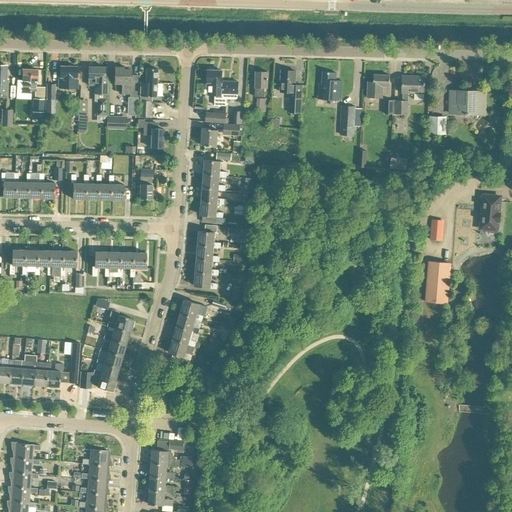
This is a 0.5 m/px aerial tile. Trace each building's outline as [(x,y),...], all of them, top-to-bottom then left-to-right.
[(76,67),(60,66),(60,77),(58,77),(58,88),(77,89),(77,80),(76,80),(76,67)] [(108,78),(104,78),(104,67),(88,67),(88,78),(88,85),(94,86),(93,94),(97,94),(97,116),(106,116),(106,102),(107,102),(108,78)] [(130,76),(130,70),(123,70),(123,68),(115,68),(114,84),(122,84),(122,95),(138,95),(139,76),(130,76)] [(22,81),(21,91),(35,92),(35,99),(32,99),(32,112),(40,112),(44,112),(44,100),(44,88),(36,88),(36,81),(37,81),(37,70),(22,69),(22,81)] [(157,69),(146,69),(145,83),(140,83),(139,118),(150,118),(151,96),(156,97),(156,84),(157,69)] [(226,99),(227,82),(222,82),(222,71),(208,70),(207,84),(205,84),(204,94),(207,94),(207,95),(215,95),(214,106),(226,106),(226,99)] [(302,86),(295,85),(296,71),(281,70),(280,92),(290,92),(290,97),(291,97),(291,113),(301,113),(302,97),(301,97),(302,86)] [(255,88),(255,97),(264,97),(265,88),(267,88),(268,72),(256,72),(255,88)] [(337,73),(323,72),(322,83),(319,83),(318,99),(341,101),(342,81),(336,80),(337,73)] [(374,75),(373,82),(368,82),(367,98),(383,98),(383,86),(389,86),(390,75),(374,75)] [(424,100),(424,94),(424,76),(402,76),(402,93),(403,93),(403,101),(396,101),(395,114),(407,114),(408,101),(407,101),(407,93),(415,93),(414,100),(424,100)] [(227,82),(226,99),(236,99),(238,97),(238,94),(238,82),(227,82)] [(55,85),(47,84),(47,98),(54,98),(55,85)] [(485,107),(485,92),(462,91),(461,99),(451,98),(450,113),(474,114),(475,107),(485,107)] [(257,98),(256,111),(265,112),(266,99),(257,98)] [(385,113),(393,114),(393,101),(385,100),(385,113)] [(341,127),(355,127),(356,107),(342,106),(341,127)] [(1,126),(12,126),(12,110),(2,110),(1,126)] [(233,124),(242,124),(243,112),(234,111),(233,124)] [(225,123),(226,114),(224,113),(212,112),(206,112),(205,121),(225,123)] [(87,116),(87,115),(86,115),(78,115),(78,121),(79,121),(78,133),(82,133),(83,133),(84,132),(85,131),(86,131),(86,129),(87,117),(87,116)] [(106,116),(106,129),(126,130),(126,117),(106,116)] [(429,116),(429,134),(446,135),(447,117),(429,116)] [(137,119),(137,127),(143,128),(143,135),(151,136),(150,147),(163,148),(164,129),(156,129),(156,122),(144,122),(144,120),(137,119)] [(223,135),(242,136),(243,126),(240,126),(240,125),(224,124),(223,135)] [(211,129),(203,128),(202,145),(209,146),(209,147),(217,147),(218,130),(211,129)] [(367,152),(360,151),(358,167),(365,167),(367,152)] [(231,161),(231,154),(217,152),(216,159),(231,161)] [(414,152),(412,164),(421,165),(422,153),(414,152)] [(390,167),(406,169),(407,159),(391,157),(390,167)] [(205,160),(204,174),(220,176),(220,177),(226,178),(227,172),(220,172),(221,162),(205,160)] [(53,180),(62,181),(62,168),(53,168),(53,180)] [(152,170),(140,169),(140,184),(139,199),(151,199),(152,185),(147,184),(147,176),(152,177),(152,170)] [(13,182),(5,182),(5,173),(1,173),(1,182),(3,182),(2,197),(15,198),(15,182),(13,182)] [(13,173),(13,182),(15,182),(15,198),(28,198),(28,182),(26,182),(18,182),(18,173),(13,173)] [(26,173),(26,182),(28,182),(28,198),(40,198),(40,183),(38,183),(30,183),(31,174),(26,173)] [(54,183),(43,183),(43,174),(39,174),(38,183),(40,183),(40,198),(53,199),(54,183)] [(83,184),(75,184),(75,175),(71,174),(71,184),(73,184),(72,199),(85,199),(85,184),(83,184)] [(220,176),(204,174),(203,188),(219,189),(219,191),(225,191),(226,186),(219,185),(220,177),(220,176)] [(83,175),(83,184),(85,184),(85,199),(97,200),(98,184),(96,184),(88,184),(88,175),(83,175)] [(96,175),(88,175),(88,184),(96,184),(96,175)] [(108,184),(100,184),(101,175),(96,175),(96,184),(98,184),(97,200),(110,200),(110,185),(108,184)] [(124,185),(113,185),(113,176),(109,175),(108,184),(110,185),(110,200),(123,200),(124,185)] [(219,189),(203,188),(201,201),(218,203),(217,204),(224,205),(224,199),(218,199),(219,191),(219,189)] [(482,193),(479,230),(499,232),(500,222),(502,220),(502,215),(501,212),(502,195),(482,193)] [(218,203),(201,201),(200,215),(216,216),(216,218),(223,218),(223,213),(217,212),(217,204),(218,203)] [(238,215),(243,215),(243,206),(238,206),(238,207),(234,207),(234,214),(238,214),(238,215)] [(442,221),(432,220),(430,240),(440,240),(442,221)] [(206,225),(205,232),(199,231),(198,245),(214,247),(214,248),(220,249),(221,243),(214,243),(215,233),(217,233),(218,226),(206,225)] [(228,228),(227,237),(231,237),(230,242),(241,243),(240,248),(244,249),(246,230),(242,230),(242,229),(228,228)] [(198,245),(197,259),(213,260),(213,262),(219,262),(220,257),(213,256),(214,248),(214,247),(198,245)] [(24,265),(25,250),(12,250),(12,252),(12,265),(9,265),(9,274),(14,274),(14,265),(22,265),(24,265)] [(24,265),(22,265),(22,274),(26,275),(27,266),(35,266),(37,266),(37,250),(25,250),(24,265)] [(37,266),(35,266),(34,275),(39,275),(39,266),(47,266),(49,266),(50,251),(37,250),(37,266)] [(49,266),(47,266),(47,275),(52,275),(52,266),(60,266),(62,266),(62,251),(50,251),(49,266)] [(62,266),(60,266),(60,275),(64,275),(64,266),(75,267),(76,251),(62,251),(62,266)] [(88,255),(87,276),(96,276),(97,267),(105,267),(107,267),(107,252),(95,252),(94,256),(88,255)] [(107,267),(105,267),(104,276),(109,277),(109,268),(117,268),(119,268),(120,252),(107,252),(107,267)] [(119,268),(117,268),(117,277),(122,277),(122,268),(130,268),(132,268),(132,253),(120,252),(119,268)] [(132,268),(130,268),(130,277),(133,277),(134,277),(134,268),(145,268),(146,253),(132,253),(132,268)] [(197,259),(196,272),(212,274),(212,275),(218,276),(218,273),(219,270),(212,270),(213,262),(213,260),(197,259)] [(449,263),(428,261),(425,301),(445,303),(449,263)] [(52,266),(52,275),(60,275),(60,266),(52,266)] [(212,274),(196,272),(195,286),(210,287),(210,289),(217,289),(218,284),(211,283),(212,275),(212,274)] [(24,281),(16,281),(15,287),(16,287),(16,290),(23,290),(24,281)] [(232,299),(244,300),(245,287),(233,286),(232,299)] [(97,299),(95,306),(107,310),(109,303),(97,299)] [(213,299),(211,305),(232,312),(233,312),(238,313),(240,305),(227,301),(227,303),(213,299)] [(196,319),(202,321),(206,306),(184,300),(180,313),(196,318),(196,319)] [(133,319),(118,315),(119,312),(111,310),(109,318),(116,320),(115,324),(114,327),(129,331),(133,319)] [(196,318),(180,313),(177,326),(192,331),(192,332),(198,334),(200,329),(193,327),(196,319),(196,318)] [(232,328),(236,319),(228,316),(224,326),(232,328)] [(114,327),(115,324),(108,322),(106,326),(114,329),(111,336),(111,339),(126,343),(129,331),(114,327)] [(192,331),(177,326),(173,339),(188,344),(188,345),(194,347),(196,342),(189,340),(192,332),(192,331)] [(111,336),(104,334),(103,338),(110,340),(108,348),(107,351),(122,355),(126,343),(111,339),(111,336)] [(192,355),(186,353),(188,345),(188,344),(173,339),(169,353),(173,354),(171,359),(189,365),(192,355)] [(217,347),(219,341),(212,339),(210,345),(217,347)] [(44,353),(45,340),(38,340),(37,353),(44,353)] [(70,372),(69,383),(77,383),(79,346),(80,343),(72,342),(70,372)] [(107,351),(108,348),(101,346),(99,350),(107,352),(105,360),(104,363),(119,367),(122,355),(107,351)] [(99,350),(97,358),(105,360),(107,352),(99,350)] [(104,363),(105,360),(97,358),(96,362),(103,364),(101,372),(100,375),(116,379),(119,367),(104,363)] [(1,359),(0,367),(0,366),(0,382),(9,383),(10,367),(13,368),(13,360),(1,359)] [(13,360),(13,368),(10,367),(9,383),(11,383),(11,385),(16,385),(16,384),(21,384),(22,368),(25,369),(26,361),(13,360)] [(26,361),(25,369),(22,368),(21,384),(24,384),(24,386),(29,386),(29,385),(33,385),(35,369),(38,370),(38,362),(26,361)] [(38,362),(38,370),(35,369),(33,385),(46,386),(47,370),(50,370),(50,366),(51,363),(38,362)] [(63,364),(55,363),(55,371),(50,370),(47,370),(46,386),(49,386),(49,388),(53,388),(53,387),(58,387),(60,371),(62,372),(63,364)] [(100,375),(101,372),(94,370),(92,374),(100,376),(97,387),(112,391),(116,379),(100,375)] [(79,388),(91,389),(92,373),(80,372),(79,388)] [(170,440),(169,450),(184,451),(184,441),(170,440)] [(32,459),(32,453),(33,449),(40,450),(40,445),(17,444),(17,442),(14,442),(14,441),(10,442),(11,449),(12,449),(13,458),(13,459),(15,458),(32,459)] [(153,450),(152,464),(167,465),(176,466),(177,459),(173,459),(173,454),(172,451),(168,451),(169,442),(159,441),(158,450),(153,450)] [(64,461),(76,462),(77,449),(64,449),(64,461)] [(110,460),(109,451),(90,449),(89,460),(82,459),(82,464),(89,464),(106,465),(108,465),(108,466),(112,466),(111,460),(110,460)] [(15,458),(13,459),(13,458),(10,458),(10,464),(11,464),(12,472),(11,472),(31,474),(31,464),(39,464),(39,460),(32,459),(15,458)] [(109,474),(108,466),(108,465),(106,465),(89,464),(88,474),(81,473),(81,478),(88,478),(105,480),(107,480),(110,480),(109,474)] [(167,465),(152,464),(151,477),(166,478),(166,479),(175,479),(176,473),(167,472),(167,465)] [(31,474),(11,472),(8,472),(9,478),(10,478),(11,486),(9,486),(30,488),(30,478),(38,479),(38,474),(31,474)] [(166,478),(151,477),(149,491),(165,492),(174,493),(174,486),(166,486),(166,479),(166,478)] [(88,478),(87,488),(80,488),(80,492),(87,493),(109,494),(109,489),(108,489),(107,480),(105,480),(88,478)] [(30,488),(9,486),(7,487),(8,493),(9,493),(10,501),(7,501),(28,502),(29,492),(36,493),(37,488),(30,488)] [(165,492),(149,491),(148,504),(161,505),(171,506),(173,506),(173,500),(165,499),(165,492)] [(87,493),(86,502),(79,502),(79,507),(86,507),(108,509),(107,503),(106,495),(109,495),(109,494),(87,493)] [(28,502),(7,501),(6,501),(7,507),(8,507),(8,511),(27,511),(28,507),(35,507),(36,503),(28,502)] [(178,511),(181,511),(187,511),(188,507),(189,507),(189,502),(180,501),(180,506),(178,506),(178,511)]
